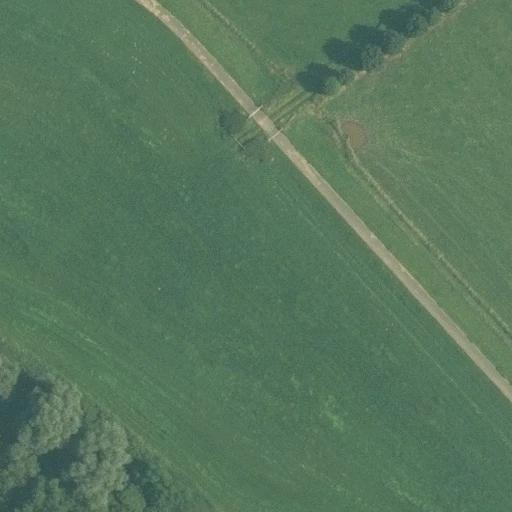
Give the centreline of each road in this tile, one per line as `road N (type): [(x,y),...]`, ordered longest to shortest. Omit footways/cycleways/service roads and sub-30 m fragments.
road 1 (track): [(267,122),(511,390)]
road 2 (track): [(436,0),(267,122)]
